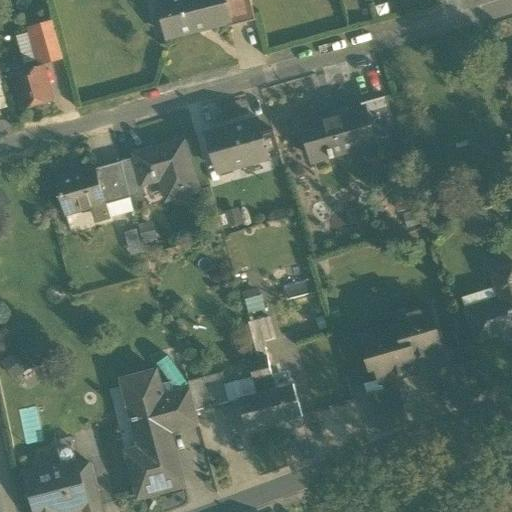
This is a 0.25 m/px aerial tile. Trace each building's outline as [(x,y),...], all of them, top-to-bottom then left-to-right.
[(165,0),(157,2),(166,38),(227,23),(228,22),(223,0),(222,0),(165,0)] [(227,23),(228,27),(253,20),(247,0),(224,0),(223,0),(228,22),(227,23)] [(29,29),(39,64),(62,57),(53,23),(29,29)] [(28,31),(17,34),(23,61),(35,58),(28,31)] [(22,103),(23,107),(50,100),(41,68),(14,76),(18,89),(15,90),(19,103),(22,103)] [(364,109),(371,137),(396,130),(386,96),(359,103),(361,110),(364,109)] [(326,151),(329,159),(332,158),(331,155),(367,144),(366,138),(371,137),(364,109),(361,110),(302,127),(310,156),(326,151)] [(207,134),(218,173),(268,158),(261,132),(257,119),(207,134)] [(261,132),(268,158),(280,154),(273,129),(261,132)] [(167,179),(172,198),(198,191),(184,140),(133,155),(135,161),(142,186),(167,179)] [(120,161),(95,168),(97,175),(122,169),(121,164),(120,161)] [(121,164),(122,169),(130,198),(130,199),(144,195),(142,186),(135,161),(121,164)] [(55,179),(65,214),(90,207),(105,202),(97,175),(95,168),(95,167),(55,179)] [(105,204),(130,198),(122,169),(97,175),(105,202),(105,204)] [(105,204),(109,218),(133,211),(130,199),(130,198),(105,204)] [(109,218),(105,204),(105,202),(90,207),(94,222),(109,218)] [(511,266),(492,273),(496,285),(511,280),(511,266)] [(511,330),(511,280),(496,285),(500,301),(466,311),(476,344),(499,337),(499,335),(511,330)] [(259,287),(243,292),(249,314),(265,310),(259,287)] [(329,308),(331,316),(339,313),(337,306),(329,308)] [(376,366),(380,381),(418,370),(415,359),(442,351),(430,308),(408,314),(410,322),(370,333),(363,345),(370,367),(376,366)] [(248,323),(258,359),(269,357),(265,342),(276,339),(270,317),(248,323)] [(20,346),(2,361),(15,378),(34,363),(20,346)] [(249,355),(258,394),(266,392),(258,359),(254,360),(252,355),(249,355)] [(276,389),(269,357),(258,359),(266,392),(275,424),(302,416),(293,384),(276,389)] [(452,366),(462,400),(472,398),(462,363),(452,366)] [(441,406),(462,400),(452,366),(431,372),(441,406)] [(127,452),(139,498),(185,486),(170,430),(168,422),(161,396),(163,395),(157,371),(122,380),(133,424),(143,421),(150,446),(140,449),(127,452)] [(225,379),(190,388),(196,411),(231,402),(225,379)] [(399,386),(378,392),(388,427),(409,421),(399,386)] [(196,414),(196,411),(190,388),(163,395),(161,396),(168,422),(196,414)] [(247,431),(275,424),(266,392),(258,394),(238,400),(247,431)] [(368,395),(378,430),(388,427),(378,392),(368,395)] [(199,423),(196,414),(168,422),(170,430),(199,423)] [(133,424),(140,449),(150,446),(143,421),(133,424)] [(23,472),(33,511),(59,511),(83,506),(84,511),(85,511),(88,511),(76,466),(77,466),(76,462),(43,471),(42,467),(23,472)] [(76,466),(88,511),(101,508),(89,463),(77,466),(76,466)]
